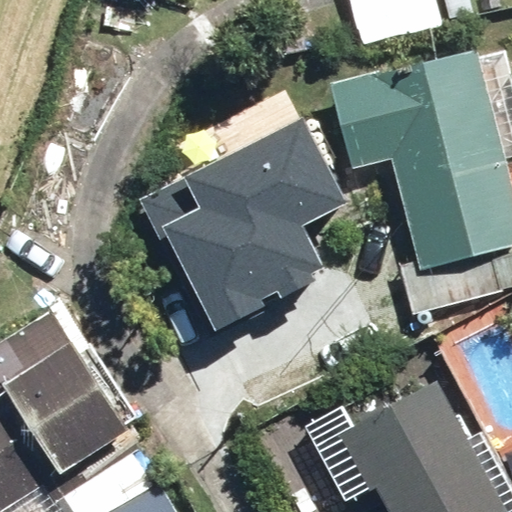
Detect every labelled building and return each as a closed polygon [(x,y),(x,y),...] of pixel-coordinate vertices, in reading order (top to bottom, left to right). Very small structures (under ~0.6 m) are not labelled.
[(433,27),(424,0),(305,0),(324,61),(433,27)] [(330,84),(350,166),(385,157),(412,270),(511,244),(511,189),(477,48),(330,84)] [(342,200),(300,120),(147,200),(213,326),(323,269),(298,223),(342,200)] [(107,511),(155,483),(51,315),(0,346),(0,511),(107,511)] [(319,434),(324,444),(354,502),(360,498),(367,511),(494,511),(468,461),(473,458),(442,399),(427,407),(420,394),(402,403),(397,394),(319,434)]
